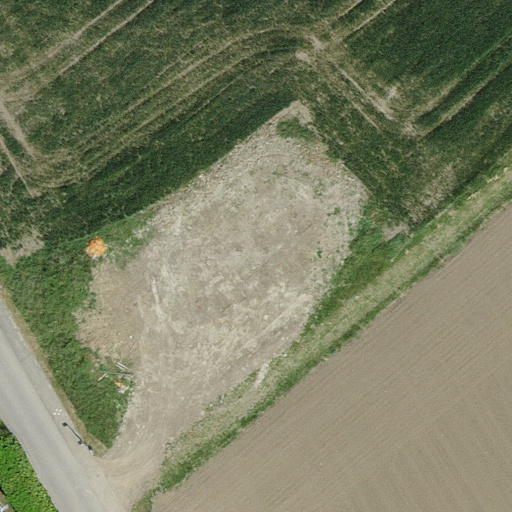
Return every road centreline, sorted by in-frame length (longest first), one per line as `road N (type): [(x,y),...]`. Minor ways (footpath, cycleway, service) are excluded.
road 1 (track): [(111,511),(511,169)]
road 2 (residential): [(0,355),(91,511)]
